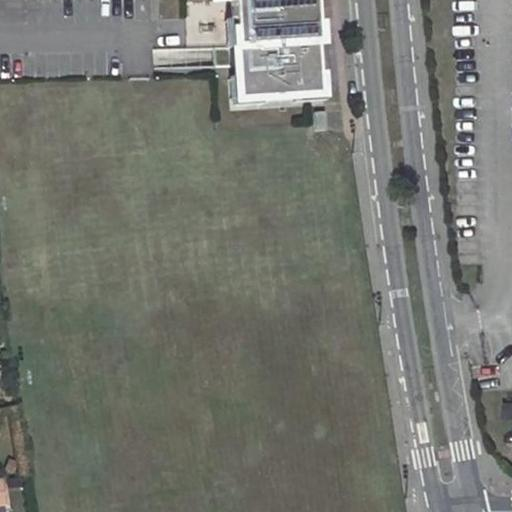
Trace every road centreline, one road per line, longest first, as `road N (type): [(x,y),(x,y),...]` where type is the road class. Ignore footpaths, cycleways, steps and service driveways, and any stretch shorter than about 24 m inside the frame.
road 1 (unclassified): [(473,511),(448,384),(399,0)]
road 2 (unclassified): [(364,0),(437,511)]
